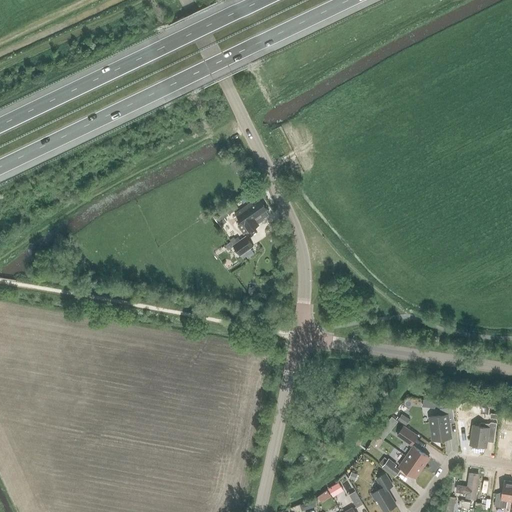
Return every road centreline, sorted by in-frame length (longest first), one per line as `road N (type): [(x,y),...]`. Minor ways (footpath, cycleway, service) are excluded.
road 1 (motorway): [(0,167),(349,0)]
road 2 (secondary): [(298,334),(306,296),(299,233),(185,0)]
road 3 (motorway): [(263,0),(0,126)]
road 4 (tertiary): [(298,334),(511,369)]
road 5 (secondary): [(259,511),(298,334)]
road 6 (residential): [(413,511),(453,457),(511,466)]
